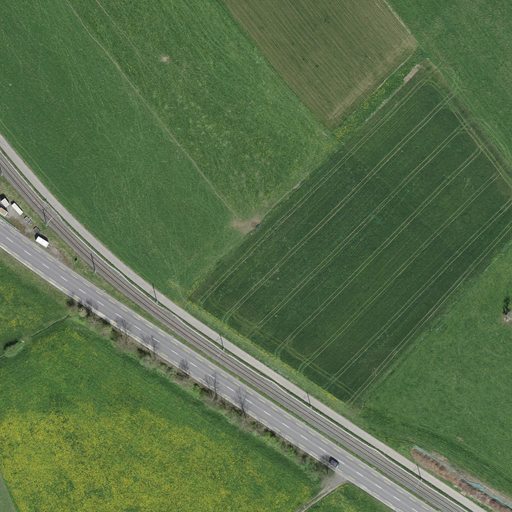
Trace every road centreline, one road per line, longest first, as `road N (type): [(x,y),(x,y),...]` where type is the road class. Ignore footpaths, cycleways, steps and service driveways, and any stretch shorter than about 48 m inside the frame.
road 1 (unclassified): [(0,138),(77,226),(142,283),(481,511)]
road 2 (secondary): [(0,232),(419,511)]
